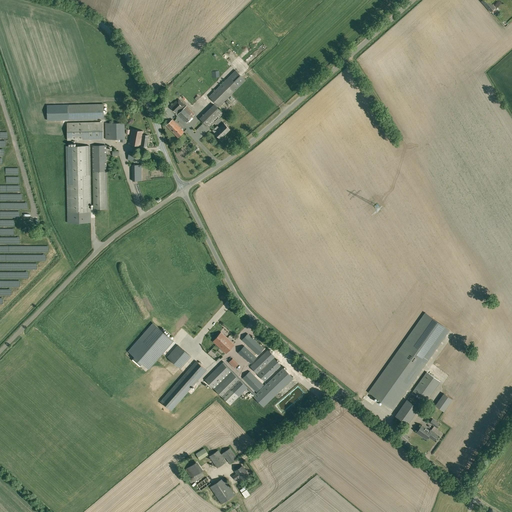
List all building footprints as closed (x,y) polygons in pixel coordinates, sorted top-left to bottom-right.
[(482,0),(481,1),(485,5),(490,12),(495,7),(488,0),(482,0)] [(183,94),(193,105),(235,69),(223,55),(210,66),(212,68),(183,94)] [(196,78),(210,63),(206,59),(191,74),(196,78)] [(246,80),(236,70),(209,96),(219,106),(246,80)] [(177,114),(185,106),(178,98),(170,106),(177,114)] [(68,120),(104,119),(104,107),(104,104),(68,104),(68,120)] [(194,117),(193,116),(195,114),(186,105),(178,114),(186,123),(188,121),(189,122),(194,117)] [(223,113),(214,105),(200,119),(209,127),(223,113)] [(172,119),(166,125),(171,131),(172,130),(178,137),(184,132),(180,128),(177,125),(172,119)] [(103,121),(68,121),(68,138),(102,138),(103,121)] [(105,123),(106,128),(105,128),(106,139),(120,139),(120,142),(125,142),(124,128),(124,123),(105,123)] [(219,128),(217,126),(212,130),(215,133),(215,134),(219,138),(223,135),(223,136),(230,129),(224,123),(219,128)] [(141,146),(143,135),(143,131),(132,129),(129,144),(141,146)] [(68,146),(66,146),(67,212),(67,223),(91,222),(91,212),(89,145),(68,146)] [(107,209),(107,171),(106,145),(92,145),(93,209),(107,209)] [(147,156),(128,152),(127,160),(146,163),(147,156)] [(132,181),(140,181),(140,164),(132,164),(132,181)] [(175,298),(168,306),(175,312),(182,304),(175,298)] [(393,409),(449,330),(425,312),(369,391),(393,409)] [(173,341),(153,323),(128,351),(135,357),(132,360),(140,367),(142,364),(149,369),(173,341)] [(221,332),(213,341),(226,353),(234,344),(221,332)] [(258,355),(264,349),(248,333),(242,340),(258,355)] [(191,356),(178,345),(167,357),(180,368),(191,356)] [(251,365),(258,358),(244,345),(238,353),(251,365)] [(268,350),(264,353),(250,367),(257,374),(271,361),(271,360),(274,357),(268,350)] [(234,358),(230,362),(237,368),(241,364),(234,358)] [(274,359),(271,362),(257,374),(264,381),(277,369),(277,368),(281,365),(274,359)] [(206,370),(196,361),(161,401),(171,410),(206,370)] [(205,379),(214,388),(230,405),(247,388),(254,396),(253,397),(263,407),(293,378),(283,368),(256,394),(223,361),(205,379)] [(263,385),(250,371),(243,377),(256,392),(263,385)] [(426,401),(440,381),(427,372),(413,391),(426,401)] [(298,394),(303,390),(299,386),(283,401),(284,403),(286,401),(289,405),(291,402),(292,404),(295,401),(291,397),(290,398),(289,397),(295,391),(298,394)] [(444,412),(453,399),(444,394),(436,406),(444,412)] [(407,424),(419,408),(407,400),(396,416),(407,424)] [(430,431),(429,431),(429,430),(427,429),(426,429),(421,425),(416,432),(426,439),(428,437),(428,436),(435,441),(438,436),(430,430),(430,431)] [(230,449),(221,454),(218,450),(209,456),(217,468),(226,462),(224,458),(226,457),(230,463),(236,459),(230,449)] [(195,477),(203,470),(196,462),(188,469),(195,477)] [(241,480),(248,475),(242,466),(235,471),(237,473),(233,476),(235,480),(239,477),(241,480)] [(201,491),(211,483),(207,477),(196,485),(201,491)] [(221,504),(235,495),(223,478),(210,487),(221,504)]
